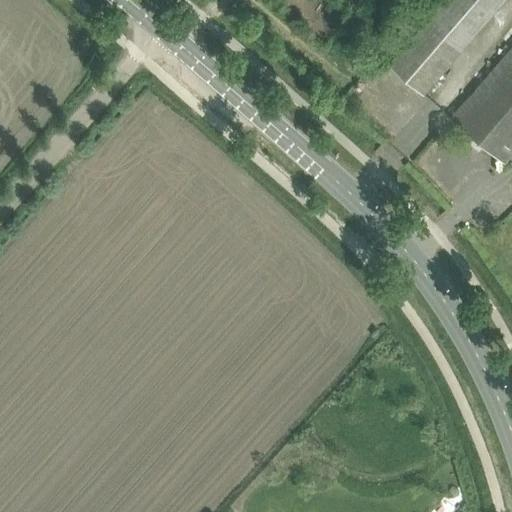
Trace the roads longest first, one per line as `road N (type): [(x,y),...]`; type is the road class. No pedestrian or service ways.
road 1 (secondary): [(511,437),(478,359),(411,257),(161,29)]
road 2 (unclassified): [(0,209),(161,29)]
